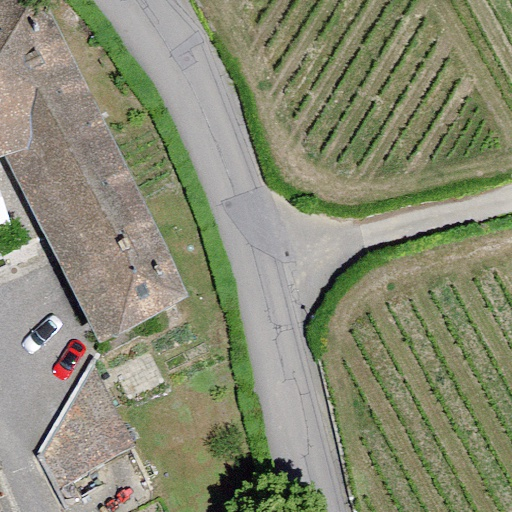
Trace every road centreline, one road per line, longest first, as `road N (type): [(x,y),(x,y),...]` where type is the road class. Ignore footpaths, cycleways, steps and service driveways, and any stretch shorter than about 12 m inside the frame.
road 1 (residential): [(138,0),(213,117),(332,511)]
road 2 (track): [(511,197),(258,260)]
